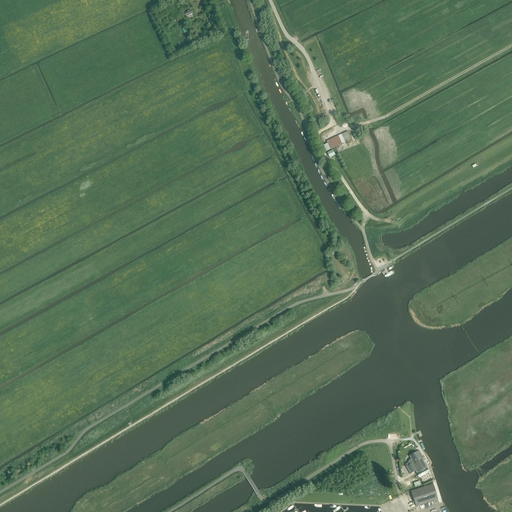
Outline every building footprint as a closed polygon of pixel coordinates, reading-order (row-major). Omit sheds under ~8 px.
[(348,132),(327,142),(328,143),(323,146),(326,152),(351,140),(348,132)] [(423,458),(419,451),(410,456),(413,462),(412,462),(415,467),(416,466),(419,472),(427,467),(422,459),(423,458)] [(415,470),(416,470),(412,463),(407,465),(412,472),(415,470)] [(415,506),(438,499),(433,484),(410,491),(415,506)] [(409,509),(415,507),(411,496),(405,498),(409,509)]
